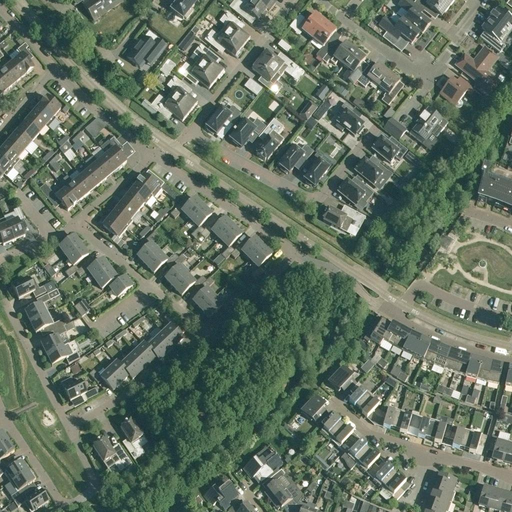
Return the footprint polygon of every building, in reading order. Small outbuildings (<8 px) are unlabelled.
[(122,3),(119,0),(87,0),(89,1),(84,5),(83,5),(94,22),(122,3)] [(171,10),(171,11),(182,19),(183,20),(183,19),(184,18),(186,20),(193,11),(191,9),(196,2),(197,2),(196,1),(194,0),(178,0),(175,4),(175,5),(171,10)] [(265,13),(266,11),(253,1),(249,6),(241,0),(235,0),(229,8),(244,20),(249,14),(258,22),(258,21),(260,22),(266,14),(265,13)] [(253,0),(253,1),(266,11),(267,10),(269,11),(275,4),(273,2),(274,1),(272,0),(253,0)] [(424,12),(414,4),(409,0),(403,0),(398,6),(410,16),(405,22),(420,35),(422,36),(430,25),(420,16),(423,12),(424,12)] [(428,0),(417,0),(414,4),(424,12),(426,13),(430,8),(441,18),(450,7),(440,0),(431,0),(430,1),(428,0)] [(501,44),(511,30),(511,20),(497,9),(493,14),(492,13),(489,17),(490,18),(481,29),(485,33),(481,38),(480,38),(500,54),(505,47),(501,44)] [(236,28),(240,24),(227,13),(219,22),(225,27),(221,32),(242,49),(250,39),(236,28)] [(295,31),(304,19),(300,15),(290,28),(295,31)] [(312,40),(326,23),(315,15),(302,32),(312,40)] [(386,18),(379,27),(397,42),(401,37),(412,45),(420,35),(405,22),(403,21),(398,27),(386,18)] [(322,61),(326,56),(332,49),(334,47),(328,42),(336,31),(326,23),(312,40),(322,48),(316,56),(317,58),(316,59),(320,63),(322,61)] [(195,27),(191,32),(196,35),(200,31),(195,27)] [(235,58),(242,49),(221,32),(217,36),(212,32),(204,41),(211,46),(215,41),(235,58)] [(185,39),(190,43),(195,38),(189,34),(185,39)] [(156,47),(153,45),(144,38),(140,43),(137,41),(130,50),(133,52),(127,59),(140,69),(145,62),(150,66),(150,67),(151,66),(156,59),(166,47),(160,42),(156,47)] [(279,42),(275,46),(284,53),(288,49),(279,42)] [(338,54),(332,49),(326,56),(322,61),(320,63),(320,65),(321,66),(324,63),(326,65),(329,61),(334,65),(336,61),(343,67),(356,52),(346,44),(338,54)] [(21,54),(25,50),(28,48),(25,45),(18,50),(21,54)] [(206,57),(210,53),(201,46),(193,55),(199,59),(195,64),(216,81),(224,72),(206,57)] [(487,73),(498,59),(485,49),(473,63),(464,56),(456,66),(490,94),(499,83),(487,73)] [(17,51),(9,57),(13,63),(25,77),(34,70),(28,63),(22,56),(21,56),(17,51)] [(267,51),(259,61),(280,77),(284,73),(290,77),(297,68),(291,63),(287,67),(267,51)] [(356,52),(343,67),(348,71),(343,78),(353,86),(357,82),(363,75),(357,71),(366,60),(364,58),(366,56),(359,51),(358,53),(356,52)] [(164,77),(173,66),(166,61),(158,71),(164,77)] [(277,82),(280,77),(259,61),(252,70),(272,86),(269,91),(275,96),(282,87),(277,82)] [(13,63),(5,70),(16,84),(25,77),(13,63)] [(209,90),(216,81),(195,64),(191,69),(185,64),(178,73),(185,79),(188,74),(209,90)] [(371,85),(372,83),(378,88),(389,73),(378,65),(371,74),(366,70),(363,75),(357,82),(363,87),(365,89),(369,84),(371,85)] [(5,70),(0,73),(0,80),(8,90),(16,84),(5,70)] [(142,73),(134,81),(141,87),(148,78),(142,73)] [(400,82),(389,73),(378,88),(387,95),(381,101),(388,107),(397,95),(393,92),(400,82)] [(197,104),(188,96),(177,88),(180,83),(174,78),(167,87),(172,91),(168,96),(190,113),(197,104)] [(0,97),(8,90),(0,80),(0,97)] [(440,95),(457,109),(461,109),(463,106),(462,103),(460,101),(467,92),(471,96),(475,91),(461,80),(457,84),(452,80),(440,95)] [(256,85),(251,92),(256,97),(262,90),(256,85)] [(320,90),(327,96),(331,92),(323,85),(320,90)] [(150,107),(157,112),(162,106),(182,123),(190,113),(168,96),(165,101),(159,96),(150,107)] [(47,98),(39,107),(55,120),(53,118),(60,110),(47,98)] [(312,117),(319,123),(331,107),(324,102),(312,117)] [(354,111),(345,104),(337,113),(342,117),(337,123),(338,124),(335,127),(342,132),(344,129),(354,137),(357,134),(359,135),(364,129),(362,127),(363,126),(350,116),(354,111)] [(48,128),(55,120),(39,107),(32,115),(48,128)] [(208,129),(207,131),(213,136),(214,134),(216,136),(227,122),(233,127),(242,116),(232,107),(228,112),(222,107),(206,127),(208,129)] [(387,119),(392,113),(387,109),(383,116),(387,119)] [(311,116),(304,110),(299,116),(307,122),(311,116)] [(430,110),(426,116),(424,115),(420,120),(422,121),(413,131),(425,141),(430,134),(436,139),(448,124),(437,116),(430,110)] [(32,115),(25,123),(39,135),(46,127),(48,129),(48,128),(32,115)] [(409,133),(391,119),(391,118),(388,121),(383,127),(397,139),(404,130),(409,134),(409,133)] [(253,133),(258,137),(265,128),(256,120),(252,125),(246,120),(235,133),(234,132),(233,134),(234,135),(229,140),(241,149),(247,141),(253,133)] [(272,132),(263,143),(256,152),(257,153),(256,154),(265,161),(266,160),(267,161),(279,147),(279,146),(284,141),(277,135),(283,128),(273,120),(267,128),(272,132)] [(32,143),(39,135),(25,123),(18,131),(32,143)] [(100,132),(92,123),(85,130),(93,139),(100,132)] [(18,131),(11,139),(25,151),(32,143),(18,131)] [(105,154),(104,154),(118,170),(126,163),(117,152),(122,148),(113,138),(109,142),(114,149),(106,156),(105,154)] [(4,147),(18,159),(25,151),(11,139),(4,147)] [(394,149),(387,144),(381,139),(380,141),(378,139),(373,146),(375,147),(372,150),(390,164),(394,158),(399,162),(407,152),(398,144),(394,149)] [(294,145),(278,166),(281,168),(280,170),(286,175),(287,173),(289,174),(301,159),(306,162),(313,153),(305,146),(301,151),(294,145)] [(18,159),(4,147),(0,151),(0,158),(11,167),(18,159)] [(416,167),(420,162),(409,153),(405,159),(416,167)] [(104,154),(96,161),(109,177),(118,170),(104,154)] [(311,186),(314,188),(319,181),(323,176),(329,169),(319,161),(321,158),(317,154),(309,163),(314,167),(308,174),(304,180),(306,182),(305,183),(310,187),(311,186)] [(0,158),(0,172),(3,176),(11,167),(0,158)] [(89,170),(101,184),(109,177),(96,161),(96,162),(97,163),(89,170)] [(358,168),(355,172),(373,186),(381,175),(384,177),(388,173),(378,165),(375,170),(364,161),(363,162),(361,161),(356,167),(358,168)] [(511,187),(502,183),(493,181),(486,178),(488,173),(490,167),(484,166),(480,180),(482,181),(477,199),(478,200),(487,202),(494,204),(503,208),(511,211),(511,187)] [(9,169),(3,177),(9,182),(15,174),(9,169)] [(89,170),(81,177),(93,191),(101,184),(89,170)] [(137,185),(153,198),(154,199),(161,190),(160,189),(144,176),(137,185)] [(323,176),(319,181),(323,185),(327,179),(323,176)] [(93,191),(81,177),(73,184),(84,198),(93,191)] [(340,190),(338,193),(355,207),(360,201),(365,205),(373,194),(364,187),(359,192),(347,182),(346,183),(344,182),(339,188),(340,190)] [(63,188),(63,189),(76,205),(84,198),(73,184),(65,190),(63,188)] [(163,184),(160,189),(161,190),(168,195),(172,191),(163,184)] [(47,199),(53,194),(45,185),(39,190),(47,199)] [(130,193),(146,206),(153,198),(137,185),(130,193)] [(67,212),(76,205),(63,189),(54,196),(67,212)] [(123,202),(137,213),(144,205),(146,206),(130,193),(123,202)] [(182,212),(190,221),(203,208),(195,199),(183,211),(179,207),(170,215),(175,220),(182,212)] [(123,202),(116,210),(132,223),(133,222),(131,221),(137,213),(123,202)] [(211,216),(203,208),(190,221),(198,229),(191,236),(195,241),(200,236),(204,232),(200,228),(211,216)] [(4,217),(7,225),(14,242),(25,237),(19,223),(24,220),(19,209),(13,211),(14,213),(4,217)] [(352,220),(340,214),(330,209),(329,211),(327,210),(322,219),(324,220),(323,222),(340,231),(340,230),(346,234),(350,227),(359,231),(365,218),(355,213),(352,220)] [(116,210),(110,218),(126,231),(132,223),(116,210)] [(120,249),(120,248),(124,244),(120,241),(119,240),(126,231),(110,218),(102,227),(117,238),(113,243),(120,249)] [(200,236),(204,240),(212,233),(220,241),(233,228),(225,219),(213,231),(209,227),(204,232),(200,236)] [(0,239),(3,246),(14,242),(7,225),(0,227),(0,239)] [(241,236),(233,228),(220,241),(228,249),(221,256),(225,261),(230,256),(234,252),(230,248),(241,236)] [(145,266),(159,254),(151,245),(158,238),(154,233),(145,242),(149,246),(137,258),(145,266)] [(66,258),(81,247),(74,238),(59,248),(66,258)] [(230,256),(234,260),(242,253),(250,261),(263,248),(255,240),(243,251),(239,247),(234,252),(230,256)] [(68,279),(76,273),(78,271),(75,266),(88,257),(81,247),(66,258),(73,267),(65,274),(68,279)] [(271,256),(263,248),(250,261),(258,269),(251,277),(255,281),(264,272),(260,268),(271,256)] [(159,254),(145,266),(154,275),(165,263),(170,268),(173,265),(173,264),(178,259),(174,255),(167,262),(159,254)] [(173,264),(173,265),(177,269),(165,280),(173,289),(187,276),(179,268),(186,260),(182,256),(178,259),(173,264)] [(86,266),(78,271),(76,273),(79,278),(88,272),(95,281),(109,270),(102,261),(89,270),(86,266)] [(56,275),(48,265),(44,269),(51,279),(56,275)] [(116,280),(109,270),(95,281),(102,291),(116,280)] [(187,276),(173,289),(181,297),(193,286),(197,290),(201,287),(206,282),(202,277),(195,284),(187,276)] [(201,287),(205,291),(193,302),(201,311),(214,298),(206,290),(214,283),(210,278),(206,282),(201,287)] [(132,288),(125,279),(110,289),(117,299),(132,288)] [(43,287),(39,290),(34,292),(29,281),(21,285),(19,281),(10,285),(13,289),(19,301),(20,301),(19,300),(32,294),(35,299),(46,293),(43,287)] [(30,324),(49,315),(43,305),(50,301),(47,295),(36,301),(39,306),(25,313),(25,312),(24,313),(30,324)] [(214,298),(201,311),(209,320),(221,308),(225,313),(234,304),(230,300),(222,307),(214,298)] [(83,301),(79,305),(86,315),(91,311),(83,301)] [(86,315),(79,305),(74,308),(81,318),(86,315)] [(52,333),(66,326),(63,320),(54,325),(49,315),(30,324),(36,335),(36,334),(49,328),(52,333)] [(171,327),(163,334),(175,347),(183,339),(172,328),(177,324),(168,315),(164,319),(171,327)] [(381,322),(377,320),(363,340),(368,343),(369,340),(379,346),(392,325),(386,321),(385,323),(382,320),(381,322)] [(392,325),(379,346),(380,347),(383,342),(392,347),(401,330),(392,325)] [(46,356),(68,345),(62,348),(57,338),(66,333),(64,327),(66,326),(52,333),(55,339),(42,345),(41,345),(46,356)] [(402,352),(411,335),(401,330),(392,347),(402,352)] [(155,342),(167,354),(175,347),(163,334),(155,342)] [(411,335),(402,352),(412,357),(421,340),(411,335)] [(430,344),(421,340),(412,357),(423,362),(430,344)] [(143,345),(159,362),(167,354),(155,342),(147,349),(144,345),(143,345)] [(430,344),(423,362),(433,366),(440,349),(430,344)] [(80,360),(77,354),(73,355),(68,345),(46,356),(52,367),(52,366),(66,360),(68,365),(80,360)] [(159,362),(143,345),(136,353),(148,366),(156,358),(159,362)] [(363,351),(358,347),(354,352),(359,356),(363,351)] [(444,370),(450,353),(440,349),(433,366),(444,370)] [(148,366),(136,353),(128,360),(140,373),(148,366)] [(454,374),(460,356),(450,353),(444,370),(454,374)] [(465,378),(471,359),(460,356),(454,374),(465,378)] [(476,381),(481,362),(471,359),(465,378),(476,381)] [(116,364),(132,380),(140,373),(128,360),(120,367),(116,364)] [(364,375),(371,366),(366,361),(358,369),(364,375)] [(481,362),(476,381),(487,384),(491,365),(481,362)] [(71,368),(73,373),(80,370),(78,364),(71,368)] [(132,380),(116,364),(109,371),(121,384),(128,377),(132,381),(132,380)] [(491,365),(487,384),(498,386),(502,368),(491,365)] [(338,393),(340,391),(345,395),(356,384),(351,380),(352,378),(343,370),(335,379),(333,378),(328,383),(330,385),(338,393)] [(121,384),(109,371),(100,379),(93,371),(89,375),(97,384),(102,380),(113,392),(121,384)] [(80,383),(64,391),(70,403),(71,403),(71,402),(84,396),(87,401),(98,395),(95,390),(86,394),(80,383)] [(350,401),(359,409),(371,396),(358,384),(350,393),(354,397),(350,401)] [(442,395),(446,397),(449,390),(439,386),(436,392),(442,395)] [(380,405),(371,396),(359,409),(368,418),(372,414),(377,419),(381,413),(377,409),(380,405)] [(312,421),(316,425),(327,414),(322,410),(325,408),(316,399),(307,408),(306,407),(301,412),(311,422),(312,421)] [(395,430),(400,412),(388,409),(386,414),(381,413),(377,419),(385,421),(383,426),(395,430)] [(412,416),(400,412),(395,430),(407,433),(408,428),(414,429),(417,417),(418,414),(413,413),(412,416)] [(434,422),(417,417),(414,429),(419,431),(418,436),(429,440),(434,422)] [(321,432),(330,440),(342,427),(333,419),(329,423),(325,419),(321,424),(325,428),(321,432)] [(448,420),(446,426),(434,422),(429,440),(441,443),(443,438),(448,439),(450,433),(453,422),(448,420)] [(135,451),(129,454),(134,461),(144,454),(140,448),(147,443),(143,437),(133,422),(131,423),(130,421),(121,427),(122,429),(120,430),(135,451)] [(283,432),(289,438),(294,433),(288,427),(283,432)] [(342,427),(330,440),(343,453),(352,444),(348,440),(351,436),(342,427)] [(456,434),(450,433),(448,439),(454,441),(452,446),(464,450),(469,432),(457,429),(456,434)] [(486,437),(469,432),(464,450),(476,453),(477,448),(483,449),(486,437)] [(298,437),(294,442),(298,447),(303,442),(298,437)] [(132,465),(126,456),(119,460),(105,440),(103,441),(102,440),(93,446),(94,447),(93,448),(103,464),(113,478),(132,465)] [(8,443),(0,447),(0,469),(5,466),(1,461),(14,452),(8,443)] [(350,471),(356,465),(369,452),(360,443),(356,447),(352,444),(343,453),(345,454),(341,459),(342,459),(343,460),(345,462),(347,467),(349,469),(350,470),(350,471)] [(496,461),(502,463),(507,446),(496,443),(495,446),(489,444),(488,451),(493,453),(492,458),(497,460),(496,461)] [(511,446),(507,446),(502,463),(511,465),(511,446)] [(265,474),(268,478),(273,474),(272,472),(282,464),(274,454),(271,456),(265,449),(253,459),(255,461),(245,469),(253,479),(260,473),(263,476),(265,474)] [(356,465),(369,477),(378,468),(374,464),(378,460),(369,452),(356,465)] [(314,456),(310,460),(323,473),(327,468),(314,456)] [(0,477),(4,474),(10,484),(28,472),(21,463),(8,471),(5,466),(0,469),(0,477)] [(369,477),(383,490),(395,476),(386,468),(382,472),(378,468),(369,477)] [(266,496),(271,502),(285,490),(277,481),(284,475),(281,471),(269,480),(272,485),(265,490),(268,494),(266,496)] [(28,472),(10,484),(17,493),(10,497),(14,503),(25,496),(21,491),(34,482),(33,481),(35,480),(31,472),(28,474),(28,472)] [(395,476),(383,490),(396,502),(404,493),(400,489),(404,485),(395,476)] [(435,486),(452,493),(456,482),(440,476),(439,481),(437,481),(435,486)] [(345,478),(341,483),(347,489),(352,484),(345,478)] [(237,495),(228,485),(218,493),(214,488),(204,496),(212,507),(217,503),(224,511),(226,511),(231,508),(227,503),(237,495)] [(434,493),(433,497),(451,504),(455,494),(452,493),(435,486),(433,492),(434,493)] [(293,500),(285,490),(271,502),(276,508),(278,506),(281,510),(283,508),(285,511),(291,511),(296,505),(293,500)] [(478,506),(489,509),(494,492),(488,490),(487,492),(483,490),(478,506)] [(28,501),(25,496),(14,503),(18,508),(24,504),(29,511),(34,511),(42,507),(42,508),(47,505),(46,504),(48,503),(41,492),(28,501)] [(494,492),(489,509),(499,511),(504,495),(494,492)] [(366,494),(361,499),(371,503),(371,502),(366,498),(368,496),(366,494)] [(510,511),(511,507),(511,497),(504,495),(499,511),(510,511)] [(447,511),(451,504),(433,497),(431,502),(430,501),(428,507),(442,511),(447,511)] [(198,498),(193,502),(197,506),(202,503),(198,498)] [(464,509),(470,510),(473,500),(467,498),(466,503),(464,509)] [(360,511),(362,511),(367,511),(370,506),(363,503),(360,511)]
